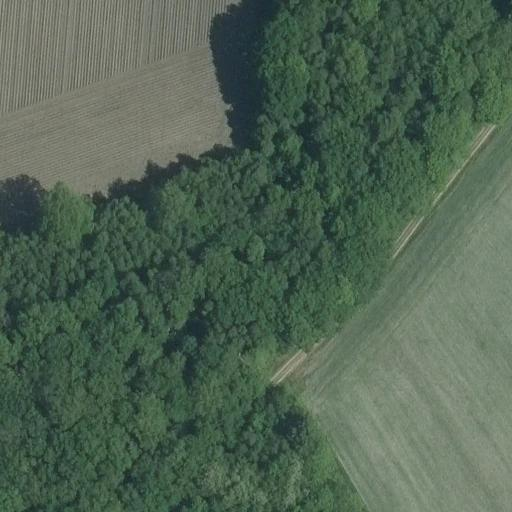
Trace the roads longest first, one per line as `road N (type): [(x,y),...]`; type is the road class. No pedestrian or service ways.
road 1 (track): [(171,511),(272,385),(357,300),(511,97)]
road 2 (track): [(272,385),(245,302),(172,198)]
